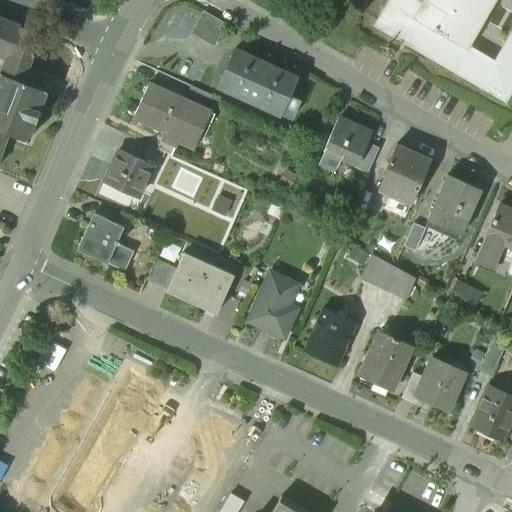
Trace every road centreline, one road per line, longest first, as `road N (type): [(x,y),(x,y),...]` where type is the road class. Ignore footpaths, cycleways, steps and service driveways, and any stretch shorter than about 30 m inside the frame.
road 1 (residential): [(23,265),(511,485)]
road 2 (residential): [(220,0),(511,173)]
road 3 (residential): [(23,265),(112,40)]
